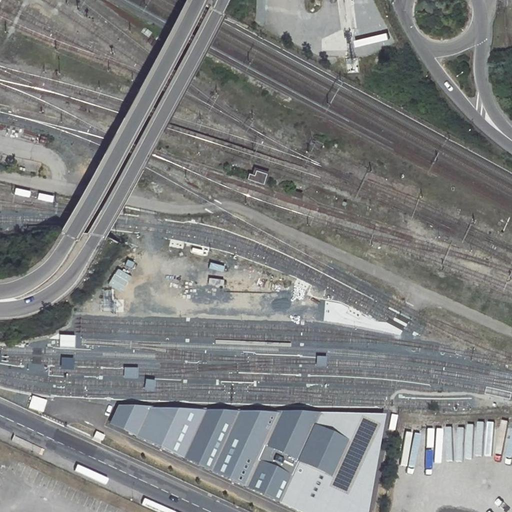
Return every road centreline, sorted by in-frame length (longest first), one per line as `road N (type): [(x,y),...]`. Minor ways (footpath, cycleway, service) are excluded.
road 1 (secondary): [(0,309),(49,293),(76,265),(219,0)]
road 2 (unknown): [(44,437),(81,360),(110,344),(349,347)]
road 3 (secondary): [(192,0),(53,261),(29,281),(0,289)]
road 4 (residential): [(0,417),(207,511)]
road 5 (residential): [(422,45),(451,88),(505,134)]
